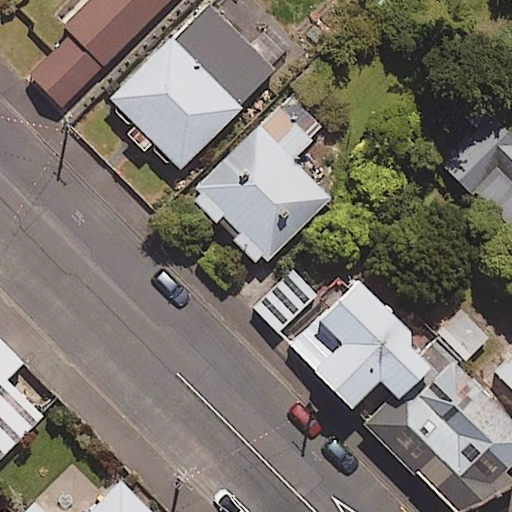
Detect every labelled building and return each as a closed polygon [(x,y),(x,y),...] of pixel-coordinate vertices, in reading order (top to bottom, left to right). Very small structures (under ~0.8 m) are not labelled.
[(175,0),(97,0),(24,74),(62,112),(175,0)] [(420,0),(419,0),(383,0),(371,15),(394,33),(420,0)] [(276,81),(203,9),(109,104),(181,176),(276,81)] [(232,245),(255,269),(262,262),(267,268),(331,206),(291,165),(323,134),(290,100),(188,199),(216,229),(223,222),(239,238),(232,245)] [(511,138),(497,124),(449,172),(511,235),(511,138)] [(444,511),(484,511),(511,498),(511,481),(506,476),(511,470),(511,425),(459,373),(487,345),(460,319),(413,367),(408,362),(417,351),(357,292),(318,332),(343,356),(315,385),(353,422),(381,393),(394,405),(365,434),(444,511)] [(0,391),(22,366),(0,346),(0,456),(31,421),(0,393),(0,391)] [(511,359),(494,376),(511,394),(511,359)] [(143,511),(121,489),(96,511),(47,511),(37,502),(27,511),(143,511)]
